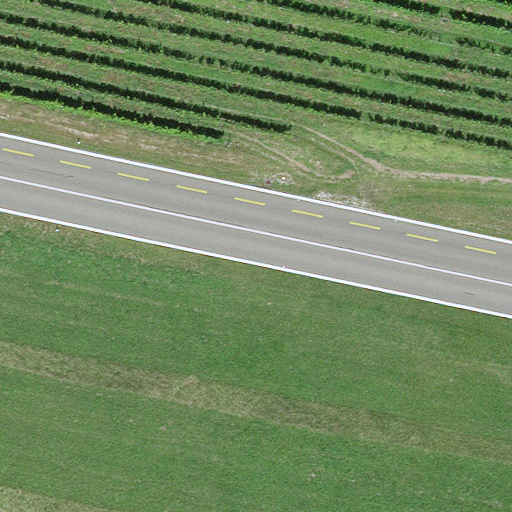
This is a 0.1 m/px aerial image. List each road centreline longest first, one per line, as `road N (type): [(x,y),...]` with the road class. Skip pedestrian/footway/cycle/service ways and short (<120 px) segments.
road 1 (secondary): [(511,287),(0,181)]
road 2 (track): [(286,239),(366,193),(511,200)]
